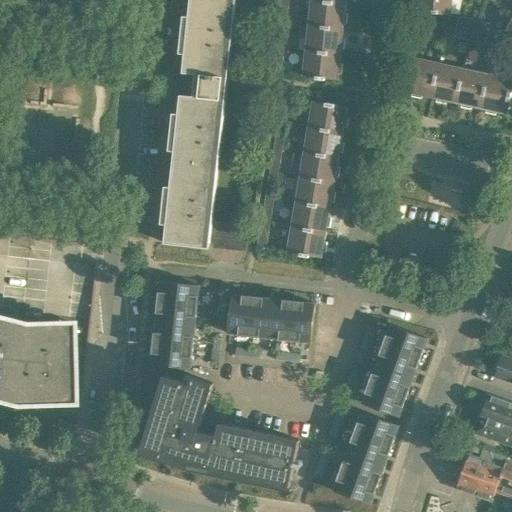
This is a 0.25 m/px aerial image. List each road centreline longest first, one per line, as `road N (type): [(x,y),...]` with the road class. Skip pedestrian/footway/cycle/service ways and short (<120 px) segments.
road 1 (residential): [(94,479),(145,0)]
road 2 (residential): [(472,314),(349,287),(385,0)]
road 3 (residential): [(404,511),(472,314)]
road 4 (residential): [(226,511),(94,479)]
